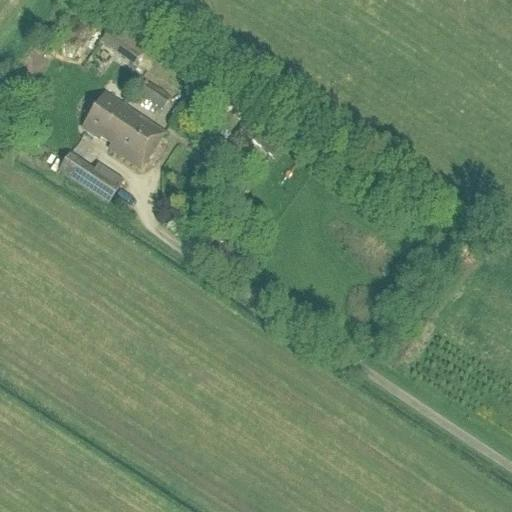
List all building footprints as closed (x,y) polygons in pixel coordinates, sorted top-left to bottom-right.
[(107,34),(99,45),(132,69),(140,58),(107,34)] [(170,101),(143,82),(134,93),(161,113),(170,101)] [(140,174),(165,138),(106,97),(80,130),(97,142),(99,139),(111,148),(108,152),(140,174)] [(70,157),(58,175),(107,208),(123,184),(97,167),(93,173),(70,157)] [(511,301),(508,297),(498,307),(506,316),(511,309),(511,301)]
